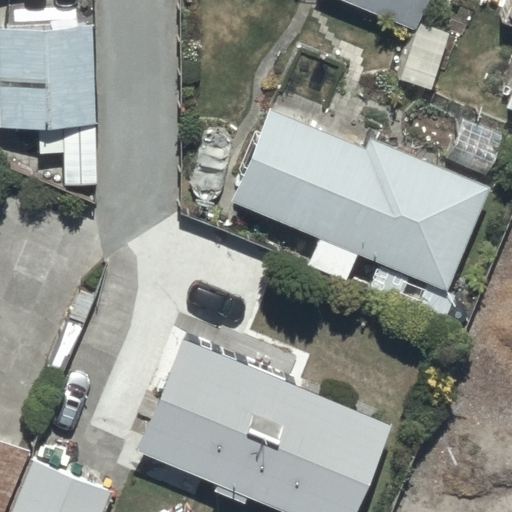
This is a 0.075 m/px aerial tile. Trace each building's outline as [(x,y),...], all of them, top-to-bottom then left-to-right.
[(368,0),(416,18),(396,70),(424,80),(447,20),(418,9),(421,0),(368,0)] [(90,15),(0,16),(0,118),(61,117),(63,177),(94,176),(90,15)] [(360,132),(263,94),(225,189),(317,226),(306,253),(345,268),(355,243),(445,280),(488,173),(363,123),(360,132)] [(346,511),(388,411),(178,324),(131,437),(215,471),(211,480),(242,493),(246,484),(314,511),(346,511)] [(0,507),(28,445),(31,439),(0,426),(0,507)] [(28,445),(0,507),(0,511),(98,511),(112,481),(28,445)]
